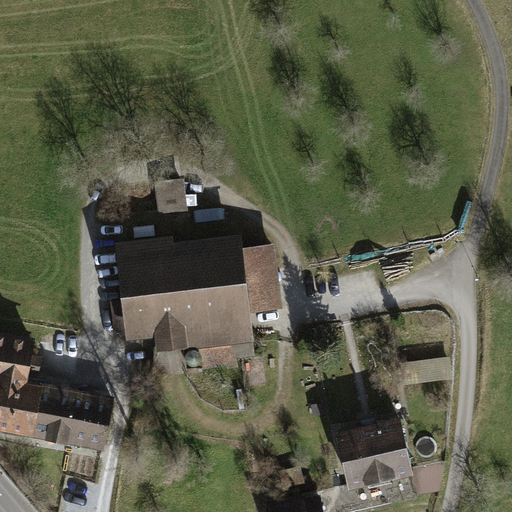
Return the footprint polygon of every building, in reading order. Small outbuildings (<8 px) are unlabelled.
[(182,178),(154,180),(156,212),(185,209),(182,178)] [(122,252),(131,336),(160,334),(161,349),(204,344),(206,366),(232,363),(231,352),(250,350),(245,309),(278,306),(272,250),(240,254),(238,240),(122,252)] [(0,337),(0,382),(3,383),(0,398),(0,423),(102,442),(110,399),(24,383),(31,343),(0,337)] [(445,359),(401,363),(403,383),(447,379),(445,359)] [(391,416),(334,431),(348,485),(405,471),(391,416)] [(320,511),(317,494),(260,506),(261,511),(320,511)]
